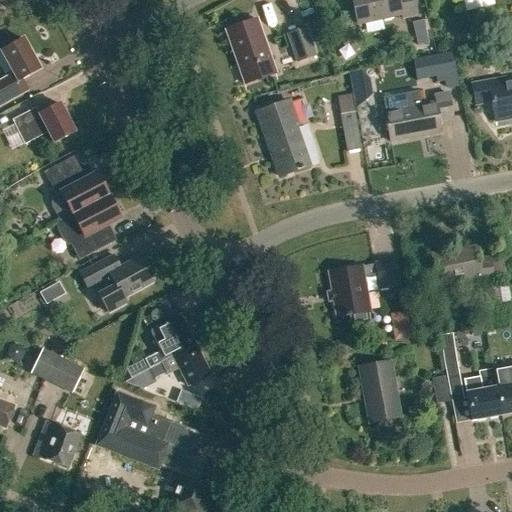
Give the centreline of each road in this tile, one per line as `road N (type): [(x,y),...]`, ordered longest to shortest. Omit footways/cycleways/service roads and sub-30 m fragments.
road 1 (residential): [(208,266),(321,216),(511,181)]
road 2 (residential): [(269,468),(400,487),(511,468)]
road 3 (unclassified): [(208,266),(97,49)]
road 4 (unclassified): [(269,468),(274,399),(208,266)]
